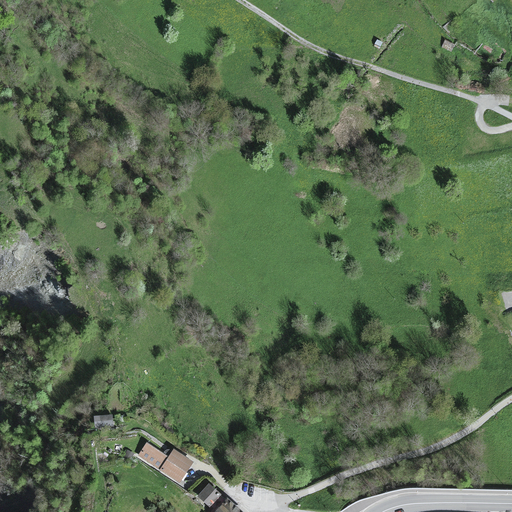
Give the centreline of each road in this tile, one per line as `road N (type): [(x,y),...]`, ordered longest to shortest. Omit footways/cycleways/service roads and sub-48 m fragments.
road 1 (residential): [(286,511),(287,499),(437,446),(511,398)]
road 2 (secondary): [(382,511),(425,502),(511,503)]
